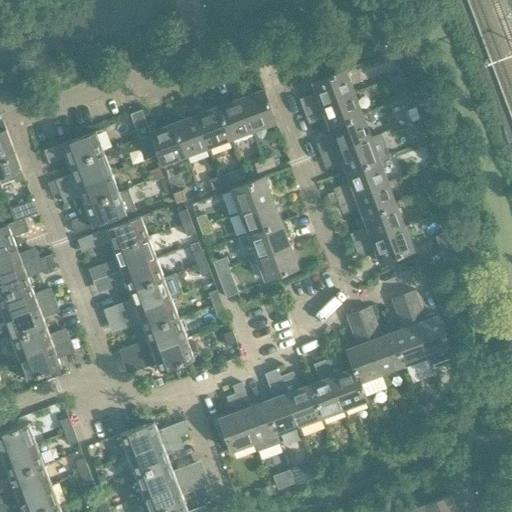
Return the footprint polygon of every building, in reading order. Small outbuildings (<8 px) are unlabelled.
[(317,95),(300,102),(304,111),(352,93),(344,70),(312,82),(317,95)] [(263,89),(247,95),(244,89),(238,91),(252,130),(275,121),(265,96),(263,89)] [(231,94),(233,100),(218,106),(230,138),(252,130),(238,91),(231,94)] [(329,127),(361,115),(352,93),(304,111),(307,120),(324,113),(329,127)] [(201,112),(199,106),(193,109),(207,147),(230,138),(218,106),(201,112)] [(189,117),(173,123),(185,155),(207,147),(193,109),(187,111),(189,117)] [(139,138),(150,134),(147,125),(141,110),(130,114),(139,138)] [(320,156),(369,137),(361,115),(329,127),(334,140),(317,146),(320,156)] [(0,183),(0,184),(14,179),(15,182),(24,179),(21,170),(21,169),(2,119),(0,120),(0,183)] [(156,151),(158,155),(161,164),(185,155),(173,123),(157,129),(155,123),(147,125),(150,134),(150,136),(152,139),(156,151)] [(46,158),(64,151),(68,164),(99,153),(93,135),(102,132),(101,129),(43,150),(46,158)] [(150,134),(139,138),(139,140),(141,143),(152,139),(150,136),(150,134)] [(346,172),(378,160),(369,137),(320,156),(324,165),(341,158),(346,172)] [(55,180),(56,183),(59,191),(115,170),(115,168),(106,171),(99,153),(68,164),(72,174),(55,180)] [(275,164),(272,155),(263,158),(266,167),(275,164)] [(254,161),(257,170),(266,167),(263,158),(254,161)] [(337,201),(386,182),(378,160),(346,172),(351,185),(334,192),(337,201)] [(152,180),(163,176),(159,167),(148,171),(152,180)] [(245,176),(241,167),(218,176),(222,185),(245,176)] [(108,176),(116,172),(115,170),(59,191),(62,200),(80,194),(84,207),(115,195),(114,194),(108,176)] [(209,180),(213,189),(222,185),(218,176),(209,180)] [(263,176),(231,189),(240,212),(272,200),(263,176)] [(55,180),(48,183),(48,185),(52,194),(59,191),(56,183),(55,180)] [(363,217),(395,205),(386,182),(337,201),(341,210),(357,203),(363,217)] [(72,225),(75,232),(75,233),(136,210),(128,189),(114,194),(115,195),(84,207),(89,219),(72,225)] [(182,190),(173,193),(174,196),(176,202),(176,203),(186,199),(182,190)] [(37,212),(34,204),(32,199),(9,207),(14,221),(24,217),(37,212)] [(248,235),(281,223),(272,200),(240,212),(248,235)] [(354,246),(403,227),(395,205),(363,217),(368,230),(351,237),(354,246)] [(191,221),(186,209),(178,213),(182,224),(191,221)] [(5,225),(13,221),(10,213),(2,216),(5,225)] [(209,223),(205,214),(196,217),(200,227),(209,223)] [(448,214),(440,217),(444,228),(452,225),(448,214)] [(100,231),(104,241),(109,239),(113,250),(149,237),(141,216),(100,231)] [(11,233),(28,227),(24,217),(14,221),(13,221),(5,225),(0,226),(0,250),(16,244),(11,233)] [(187,236),(196,233),(191,221),(182,224),(187,236)] [(203,236),(212,232),(209,223),(200,227),(203,236)] [(256,257),(289,245),(281,223),(248,235),(239,238),(242,248),(252,245),(256,257)] [(380,262),(412,250),(403,227),(354,246),(358,255),(375,248),(380,262)] [(111,263),(115,273),(156,258),(149,237),(113,250),(117,261),(111,263)] [(37,249),(20,256),(16,244),(0,250),(0,273),(51,254),(40,258),(37,249)] [(265,279),(297,267),(289,245),(256,257),(265,279)] [(207,262),(202,249),(193,252),(198,265),(207,262)] [(27,274),(55,263),(51,254),(0,273),(0,297),(31,285),(27,274)] [(124,279),(129,291),(164,278),(156,258),(115,273),(118,281),(124,279)] [(225,258),(213,262),(217,273),(229,268),(225,258)] [(202,276),(211,273),(207,262),(198,265),(202,276)] [(226,297),(238,293),(229,268),(217,273),(226,297)] [(127,303),(131,313),(171,298),(164,278),(129,291),(133,301),(127,303)] [(52,291),(35,297),(31,285),(0,297),(0,310),(3,317),(0,318),(0,320),(56,300),(52,291)] [(434,316),(433,313),(425,316),(415,289),(403,293),(430,365),(453,356),(438,315),(434,316)] [(222,302),(217,290),(209,293),(213,305),(222,302)] [(391,298),(403,327),(392,331),(404,364),(405,364),(408,373),(430,365),(403,293),(391,298)] [(139,319),(144,332),(179,318),(171,298),(131,313),(134,322),(139,319)] [(0,323),(4,322),(11,340),(47,326),(42,315),(59,309),(56,300),(0,320),(0,323)] [(126,301),(103,309),(105,312),(108,322),(131,313),(127,303),(126,301)] [(213,305),(217,316),(226,313),(222,302),(213,305)] [(381,335),(370,306),(358,310),(382,373),(404,364),(392,331),(381,335)] [(347,349),(360,381),(382,373),(358,310),(346,314),(358,345),(347,349)] [(142,344),(146,353),(186,338),(179,318),(144,332),(148,342),(142,344)] [(67,331),(51,337),(47,326),(11,340),(17,356),(11,358),(13,363),(71,341),(67,331)] [(232,331),(224,334),(228,346),(237,343),(232,331)] [(159,372),(194,359),(186,338),(146,353),(149,363),(155,360),(159,372)] [(56,354),(74,348),(71,341),(13,363),(19,361),(26,380),(61,367),(56,354)] [(342,371),(336,356),(326,360),(344,407),(365,399),(358,382),(360,381),(347,349),(346,350),(352,367),(342,371)] [(317,363),(323,378),(309,383),(321,416),(344,407),(326,360),(317,363)] [(277,368),(268,372),(277,395),(264,401),(277,433),(299,425),(277,368)] [(280,376),(277,368),(299,425),(321,416),(309,383),(295,388),(289,372),(280,376)] [(250,406),(242,382),(232,385),(254,442),(258,452),(281,443),(277,433),(264,401),(250,406)] [(218,418),(231,450),(254,442),(232,385),(235,393),(226,396),(229,405),(232,404),(235,412),(218,418)] [(73,428),(69,417),(60,420),(65,432),(73,428)] [(126,452),(120,454),(121,457),(189,431),(184,420),(157,430),(154,421),(119,434),(126,452)] [(0,455),(36,442),(29,422),(0,432),(0,455)] [(65,432),(69,444),(77,441),(73,428),(65,432)] [(178,436),(189,432),(189,431),(121,457),(122,459),(127,457),(134,474),(168,462),(164,451),(182,445),(178,436)] [(0,466),(4,465),(9,476),(44,463),(36,442),(0,455),(0,466)] [(356,445),(347,448),(350,457),(360,453),(356,445)] [(335,456),(325,459),(329,470),(339,466),(335,456)] [(88,469),(84,458),(75,461),(80,473),(88,469)] [(173,473),(168,462),(134,474),(142,496),(182,481),(179,471),(173,473)] [(8,491),(11,499),(52,483),(44,463),(9,476),(13,488),(8,491)] [(295,482),(301,480),(297,468),(291,470),(293,476),(295,481),(295,482)] [(84,484),(93,481),(88,469),(80,473),(84,484)] [(291,470),(279,474),(284,485),(295,481),(293,476),(291,470)] [(97,478),(101,487),(108,485),(104,475),(97,478)] [(186,489),(182,481),(142,496),(148,511),(158,511),(184,502),(180,491),(186,489)] [(20,506),(21,511),(35,511),(59,503),(52,483),(11,499),(14,508),(20,506)] [(265,497),(273,494),(269,485),(262,488),(265,497)] [(409,511),(457,511),(450,493),(408,509),(409,511)] [(105,496),(97,499),(101,511),(109,508),(105,496)] [(207,511),(205,507),(191,511),(187,511),(184,502),(158,511),(207,511)] [(62,511),(59,503),(35,511),(62,511)]
